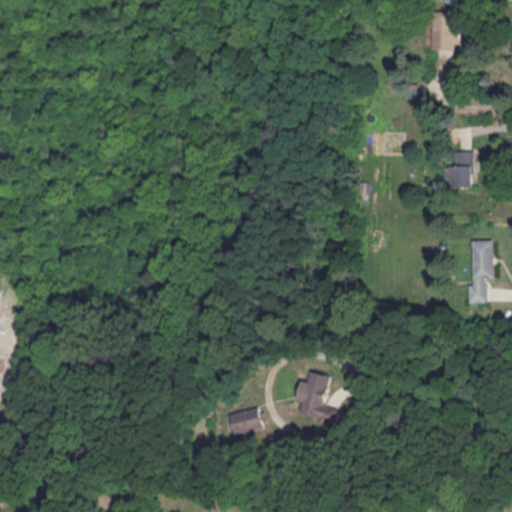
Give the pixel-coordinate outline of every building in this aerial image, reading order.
[(460,10),(435,10),(435,48),(460,48),(460,10)] [(453,187),(476,187),(476,150),(453,150),(453,187)] [(495,239),(474,239),(475,282),(471,282),(471,302),(489,302),(488,277),(496,277),(495,239)] [(332,373),(310,370),(303,415),(339,420),(341,406),(328,404),(332,373)] [(236,433),(268,426),(263,406),(231,413),(236,433)]
